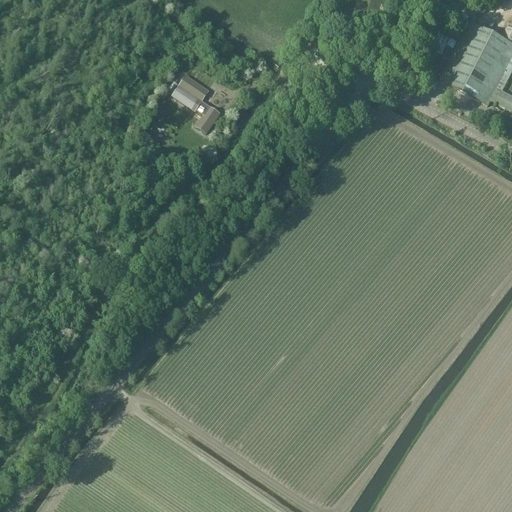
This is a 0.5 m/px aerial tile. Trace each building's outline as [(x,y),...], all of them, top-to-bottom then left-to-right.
[(357,0),(354,20),(380,25),(383,13),(384,13),(384,11),(385,0),(357,0)] [(495,91),(511,59),(511,32),(509,30),(503,42),(470,25),(440,83),(487,108),(490,103),(493,105),(499,93),(495,91)] [(450,40),(445,37),(436,54),(441,57),(450,40)] [(221,59),(215,67),(223,72),(229,64),(221,59)] [(189,106),(205,117),(197,130),(206,135),(219,115),(203,105),(201,103),(208,93),(185,78),(173,96),(189,106)] [(511,100),(502,95),(501,95),(499,93),(493,105),(495,106),(511,115),(511,100)]
